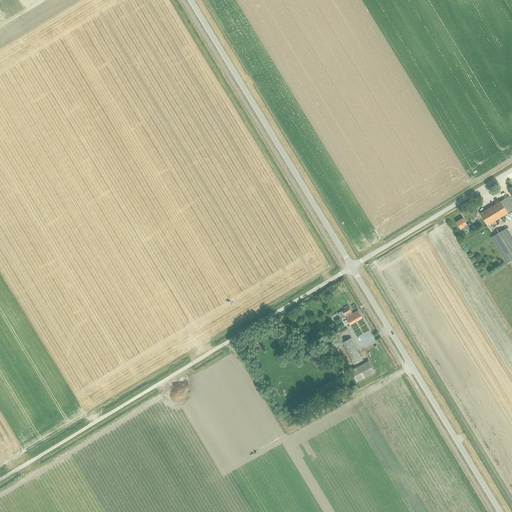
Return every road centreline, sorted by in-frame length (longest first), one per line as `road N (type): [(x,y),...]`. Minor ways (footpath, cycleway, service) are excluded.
road 1 (unclassified): [(0,480),(352,267)]
road 2 (tertiary): [(352,267),(190,0)]
road 3 (tertiary): [(500,511),(352,267)]
road 4 (unclassified): [(352,267),(511,170)]
